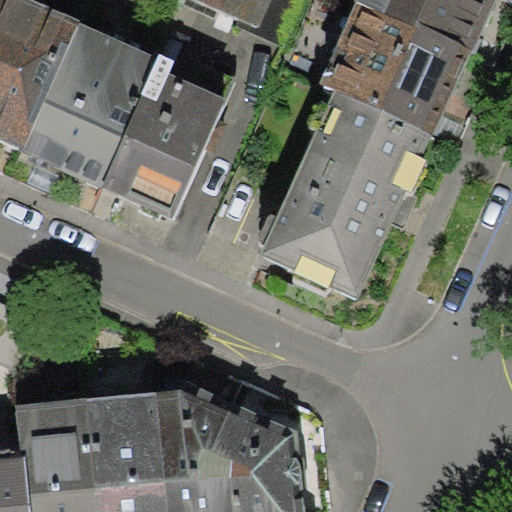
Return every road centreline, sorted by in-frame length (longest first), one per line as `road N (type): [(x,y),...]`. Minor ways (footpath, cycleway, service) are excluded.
road 1 (residential): [(436,406),(0,219)]
road 2 (residential): [(436,406),(511,244)]
